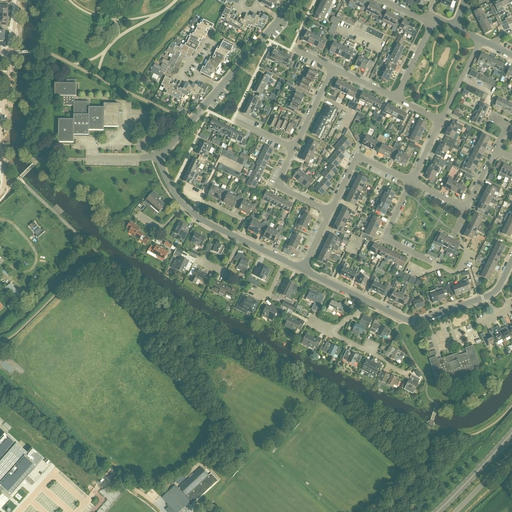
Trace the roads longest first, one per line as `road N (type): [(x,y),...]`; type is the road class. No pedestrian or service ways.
road 1 (residential): [(365,299),(417,320),(488,296)]
road 2 (residential): [(411,182),(383,237),(436,265)]
